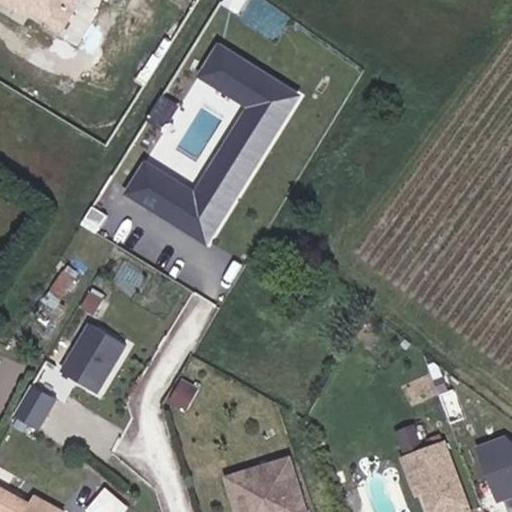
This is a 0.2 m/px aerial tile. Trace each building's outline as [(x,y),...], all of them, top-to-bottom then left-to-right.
[(0,0),(0,12),(8,17),(12,11),(33,23),(56,17),(65,0),(0,0)] [(72,0),(65,0),(56,17),(33,23),(12,11),(8,17),(48,41),(72,0)] [(220,209),(283,109),(207,61),(190,88),(240,119),(183,209),(134,178),(117,205),(193,253),(210,226),(201,220),(212,203),(220,209)] [(106,370),(118,350),(83,329),(54,377),(89,398),(103,376),(100,374),(103,368),(106,370)] [(278,379),(284,382),(291,369),(241,340),(202,405),(223,417),(237,394),(262,407),(278,379)] [(262,407),(284,420),(307,378),(291,369),(284,382),(278,379),(262,407)] [(33,435),(51,405),(27,390),(9,420),(33,435)] [(175,427),(187,406),(171,396),(159,417),(175,427)] [(399,429),(405,451),(426,445),(420,423),(399,429)] [(488,511),(511,500),(511,460),(495,448),(468,459),(488,511)] [(452,511),(430,452),(389,468),(400,496),(407,493),(413,511),(452,511)] [(290,511),(278,473),(242,484),(250,509),(241,511),(290,511)] [(0,511),(69,511),(0,475),(0,511)] [(241,511),(250,509),(242,484),(215,492),(220,511),(241,511)] [(90,508),(94,511),(127,511),(134,505),(109,485),(90,508)] [(405,511),(413,511),(407,493),(400,496),(405,511)]
